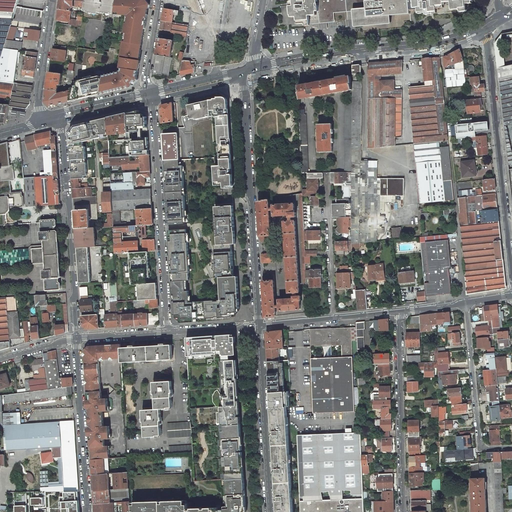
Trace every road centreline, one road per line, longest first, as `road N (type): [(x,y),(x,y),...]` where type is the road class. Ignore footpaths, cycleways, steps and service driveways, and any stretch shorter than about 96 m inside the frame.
road 1 (tertiary): [(258,325),(246,78)]
road 2 (secondary): [(246,78),(442,49),(486,31)]
road 3 (secondary): [(485,22),(447,39),(247,69)]
road 4 (residential): [(151,100),(166,332)]
road 5 (residential): [(46,120),(60,131),(75,336)]
road 6 (residential): [(402,511),(398,311)]
road 7 (tertiary): [(270,511),(258,325)]
road 8 (residential): [(75,336),(89,511)]
road 9 (residential): [(511,447),(488,448),(478,439),(465,302)]
road 10 (residential): [(486,31),(501,173)]
road 11 (residential): [(332,318),(326,179)]
road 12 (residential): [(54,0),(37,102),(46,120)]
